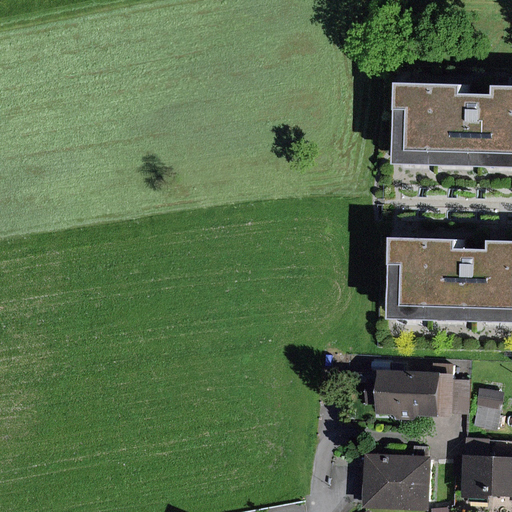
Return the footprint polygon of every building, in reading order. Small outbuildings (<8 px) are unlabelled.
[(489,85),(410,84),(408,170),(511,171),(511,94),(489,94),(489,85)] [(465,243),(393,241),(391,319),(511,322),(511,244),(496,244),(496,256),(465,255),(465,243)] [(373,414),(449,418),(452,376),(375,372),(373,414)] [(486,385),(480,420),(504,424),(510,389),(486,385)] [(511,450),(470,450),(470,500),(511,500),(511,450)] [(429,458),(366,454),(363,507),(427,511),(429,458)]
